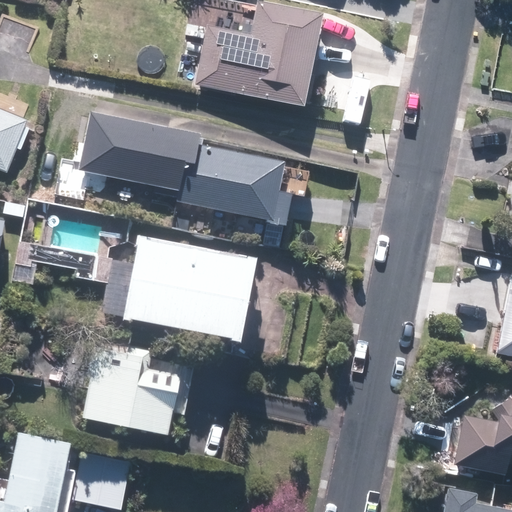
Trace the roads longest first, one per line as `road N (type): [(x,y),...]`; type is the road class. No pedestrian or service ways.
road 1 (residential): [(357,511),(454,0)]
road 2 (unknown): [(392,153),(38,80),(0,63)]
